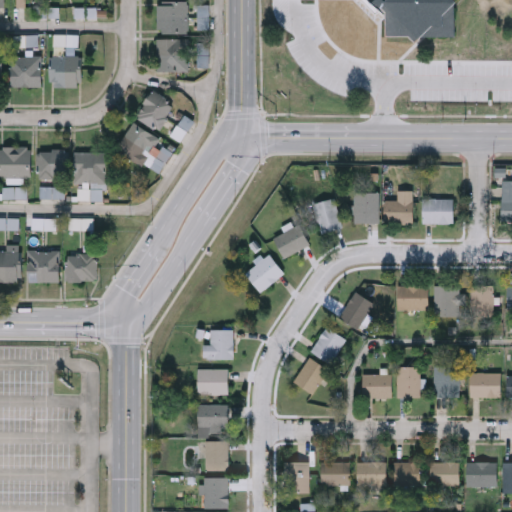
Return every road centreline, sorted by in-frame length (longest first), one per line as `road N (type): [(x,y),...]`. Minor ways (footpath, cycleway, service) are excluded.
road 1 (residential): [(265,511),(266,386),(329,274),(363,254),(511,255)]
road 2 (secondary): [(244,140),(511,136)]
road 3 (residential): [(265,430),(511,430)]
road 4 (secondary): [(244,140),(220,145),(126,292),(127,322)]
road 5 (secondary): [(127,322),(153,307),(236,170),(244,140)]
road 6 (secondary): [(126,511),(127,322)]
road 7 (secondary): [(242,0),(244,140)]
road 8 (secondary): [(127,322),(0,322)]
road 9 (residential): [(97,110),(111,103),(130,66),(130,0)]
